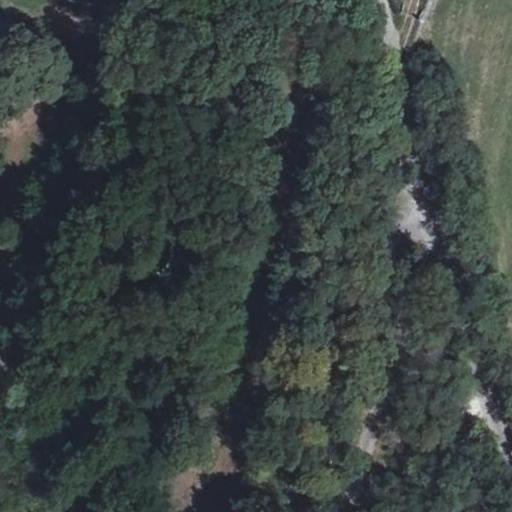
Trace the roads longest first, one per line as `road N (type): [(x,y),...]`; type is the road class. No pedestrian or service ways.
road 1 (unclassified): [(511,454),(467,343),(433,222)]
road 2 (unclassified): [(433,222),(383,0)]
road 3 (residential): [(397,302),(481,511)]
road 4 (unclassified): [(341,511),(388,370),(397,302)]
